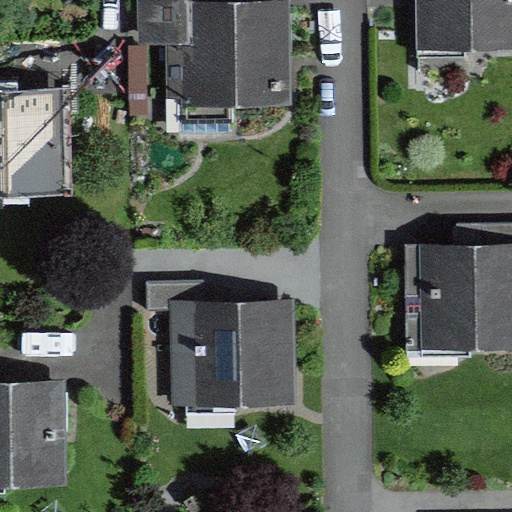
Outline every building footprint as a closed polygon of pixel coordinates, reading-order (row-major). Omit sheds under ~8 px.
[(134,0),(135,43),(182,43),(183,110),(296,109),(294,0),(134,0)] [(511,0),(423,0),(426,48),(511,43),(511,0)] [(0,195),(60,197),(62,91),(0,89),(0,195)] [(511,245),(408,249),(411,359),(511,355),(511,245)] [(303,310),(195,312),(197,416),(305,413),(303,310)] [(66,381),(0,382),(0,492),(70,490),(66,381)]
